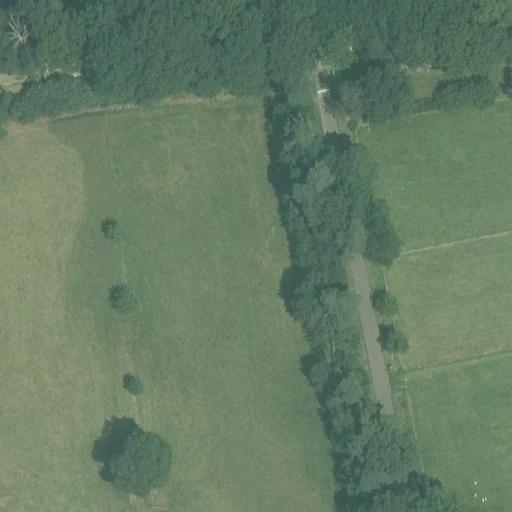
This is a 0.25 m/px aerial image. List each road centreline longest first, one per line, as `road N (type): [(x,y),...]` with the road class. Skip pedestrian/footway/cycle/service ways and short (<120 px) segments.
road 1 (unclassified): [(406,511),(314,50)]
road 2 (tertiary): [(0,76),(314,50)]
road 3 (tertiary): [(511,43),(314,50)]
